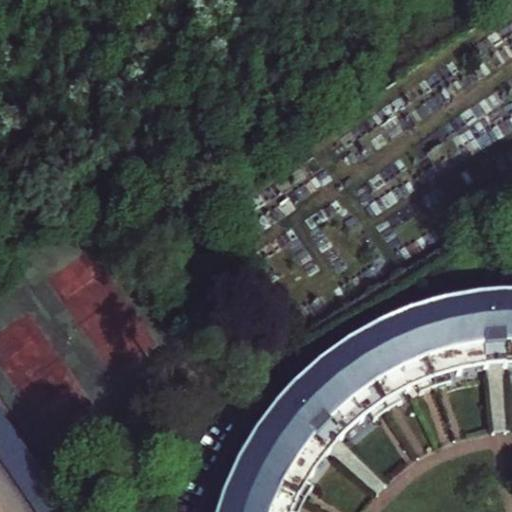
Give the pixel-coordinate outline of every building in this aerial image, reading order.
[(348,433),(367,417),(382,407),(383,406),(397,398),(416,389),(430,383),(431,383),(447,378),(461,374),(484,371),(500,370),(511,369),(511,299),(508,299),(455,304),(385,326),(351,343),(302,380),(262,422),(221,497),(216,511),(290,511),(294,505),(297,499),(305,484),(322,460),(328,454),(337,444),(348,433)] [(505,433),(500,370),(484,371),(490,434),(505,433)] [(449,385),(447,378),(431,383),(434,391),(449,385)] [(419,397),(434,391),(431,383),(430,383),(416,389),(419,397)] [(401,405),(397,398),(383,406),(382,407),(386,413),(401,405)] [(370,423),(386,413),(382,407),(367,417),(370,423)] [(68,511),(0,411),(0,456),(37,511),(68,511)] [(384,485),(337,444),(328,454),(375,495),(384,485)] [(313,488),(305,484),(297,499),(304,503),(313,488)] [(299,511),(304,503),(297,499),(294,505),(290,511),(299,511)]
